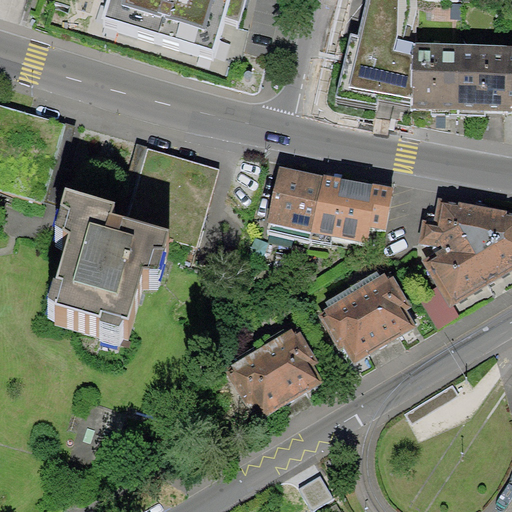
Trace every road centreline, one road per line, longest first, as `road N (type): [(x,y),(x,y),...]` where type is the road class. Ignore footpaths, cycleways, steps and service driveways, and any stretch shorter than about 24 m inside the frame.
road 1 (residential): [(196,511),(511,322)]
road 2 (tertiary): [(0,56),(289,131)]
road 3 (tertiary): [(289,131),(511,175)]
road 4 (residential): [(289,131),(321,0)]
